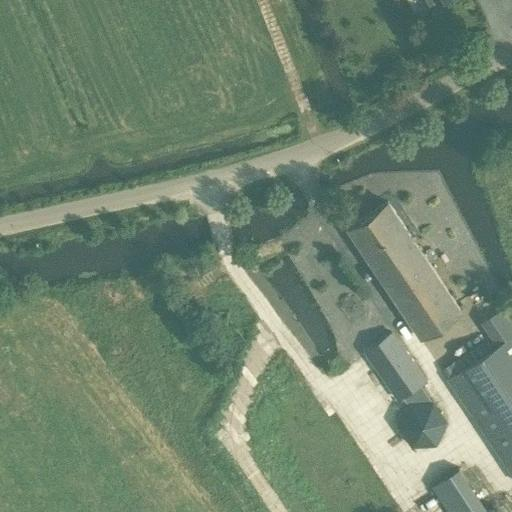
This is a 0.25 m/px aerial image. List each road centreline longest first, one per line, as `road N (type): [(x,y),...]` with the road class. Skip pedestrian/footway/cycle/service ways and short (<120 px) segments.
road 1 (unclassified): [(0,226),(294,159),(511,50)]
road 2 (track): [(294,159),(511,494)]
